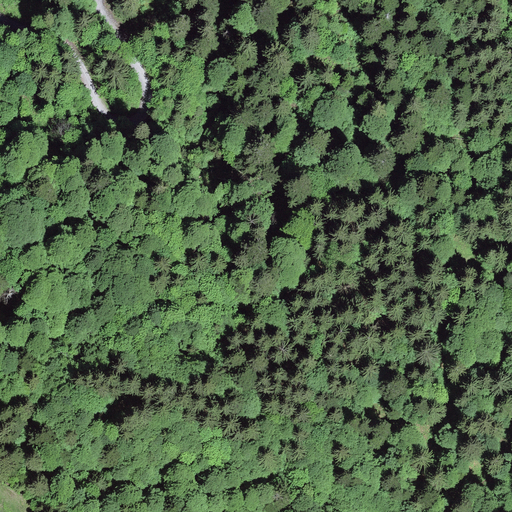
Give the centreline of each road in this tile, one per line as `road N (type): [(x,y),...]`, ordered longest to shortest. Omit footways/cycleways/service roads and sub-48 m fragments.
road 1 (track): [(102,0),(149,90),(143,116),(131,124),(108,118),(75,54),(0,14)]
road 2 (track): [(407,511),(422,496),(441,431),(444,314),(453,282),(465,262),(511,241)]
